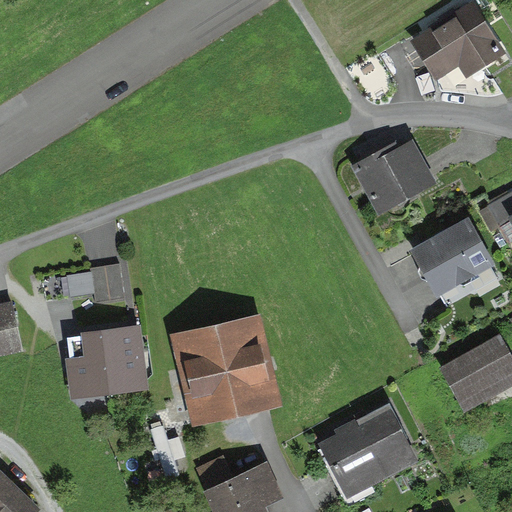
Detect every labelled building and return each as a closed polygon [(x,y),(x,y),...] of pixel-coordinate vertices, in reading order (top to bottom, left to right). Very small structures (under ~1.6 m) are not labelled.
[(475,5),(418,39),(437,70),(464,53),(472,66),(496,52),(488,39),(494,35),(475,5)] [(391,144),(359,162),(383,206),(430,180),(408,140),(393,148),(391,144)] [(472,218),(418,249),(441,288),(495,257),(472,218)] [(116,264),(94,269),(99,297),(121,293),(116,264)] [(0,348),(26,344),(17,299),(0,302),(0,348)] [(190,335),(207,413),(279,397),(262,320),(190,335)] [(134,326),(103,332),(113,384),(144,378),(134,326)] [(103,332),(72,337),(82,389),(113,384),(103,332)] [(447,366),(469,405),(511,380),(511,349),(503,334),(447,366)] [(325,443),(347,488),(412,456),(387,406),(341,428),(344,433),(325,443)] [(265,458),(205,486),(217,511),(260,511),(285,500),(265,458)] [(0,511),(32,511),(42,504),(1,461),(0,461),(0,511)]
